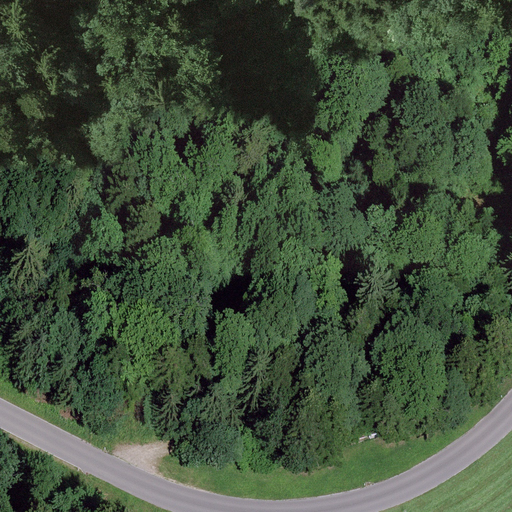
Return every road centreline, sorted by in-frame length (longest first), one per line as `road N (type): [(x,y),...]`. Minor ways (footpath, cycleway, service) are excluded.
road 1 (tertiary): [(0,410),(172,495),(233,511)]
road 2 (tertiary): [(321,511),(424,481),(511,411)]
